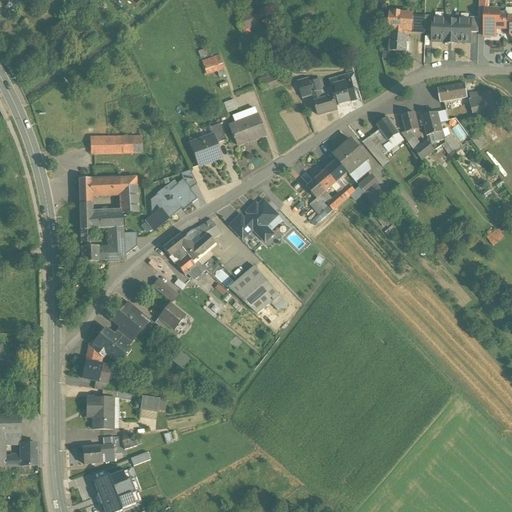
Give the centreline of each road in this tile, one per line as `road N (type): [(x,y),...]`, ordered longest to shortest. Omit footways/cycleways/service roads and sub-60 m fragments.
road 1 (residential): [(53,351),(65,350),(158,240),(286,158),(418,79),(452,69),(511,72)]
road 2 (track): [(511,442),(312,237)]
road 3 (primary): [(53,351),(43,192),(0,78)]
road 4 (primary): [(60,511),(53,351)]
